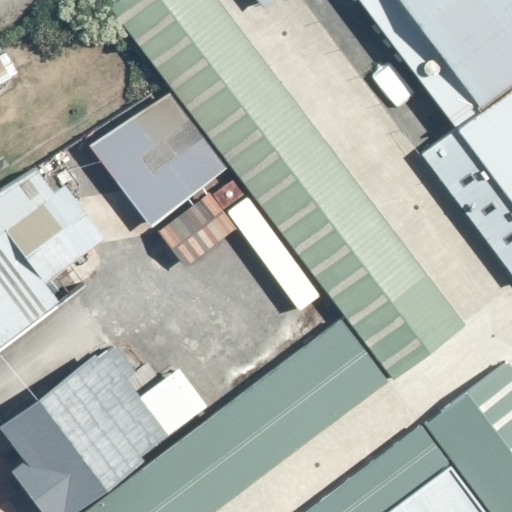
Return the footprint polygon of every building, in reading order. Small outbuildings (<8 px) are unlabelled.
[(141,511),(424,306),(198,0),(91,0),(305,291),(4,510),(5,511),(141,511)] [(511,0),(338,0),(423,115),(511,49),(511,0)] [(511,49),(423,115),(511,235),(511,49)] [(0,86),(13,78),(0,56),(0,86)] [(189,157),(131,78),(61,129),(119,208),(189,157)] [(0,306),(21,291),(0,261),(0,306)] [(0,483),(10,497),(128,411),(66,327),(0,375),(0,483)] [(511,511),(511,376),(480,332),(384,402),(414,442),(465,511),(511,511)] [(414,442),(384,402),(233,511),(318,511),(344,493),(414,442)] [(465,511),(414,442),(344,493),(357,511),(465,511)]
